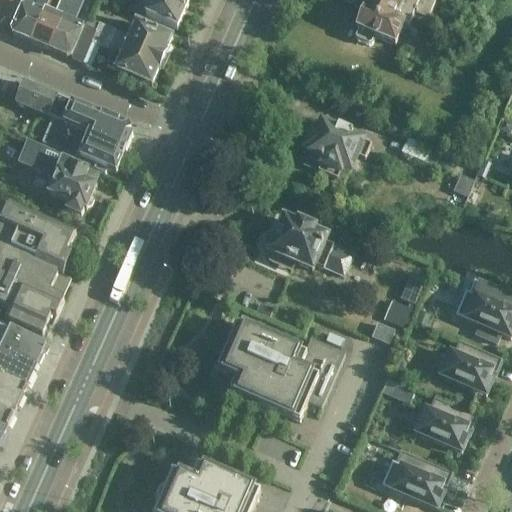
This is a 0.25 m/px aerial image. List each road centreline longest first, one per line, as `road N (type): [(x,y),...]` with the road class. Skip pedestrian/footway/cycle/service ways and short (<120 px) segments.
road 1 (primary): [(25,511),(191,139)]
road 2 (residential): [(191,139),(0,53)]
road 3 (primary): [(191,139),(253,0)]
